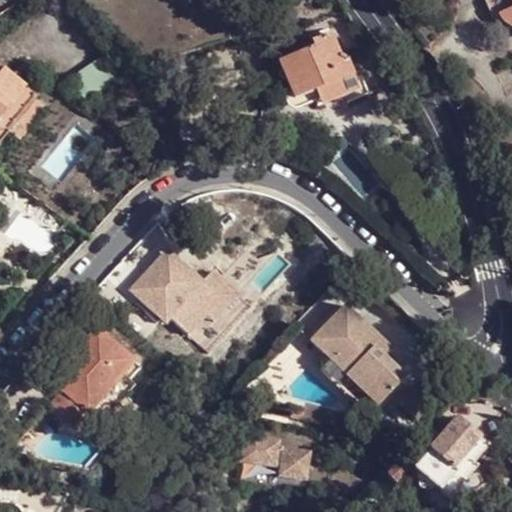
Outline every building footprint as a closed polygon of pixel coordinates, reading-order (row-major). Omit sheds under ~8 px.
[(511,0),(484,0),(491,16),(494,16),(511,7),(511,0)] [(511,28),(511,7),(494,16),(497,22),(497,23),(498,23),(502,26),(508,28),(511,28)] [(316,91),(354,76),(346,57),(340,53),(333,35),(288,53),(290,57),(280,62),(292,91),(296,100),(316,91)] [(0,119),(26,87),(0,66),(0,119)] [(134,107),(142,104),(127,76),(113,84),(125,107),(134,107)] [(360,91),(354,76),(316,91),(322,107),(360,91)] [(0,142),(37,97),(26,87),(0,119),(0,142)] [(165,250),(149,268),(156,272),(171,256),(165,250)] [(156,272),(149,268),(128,291),(164,324),(168,319),(188,337),(205,318),(219,303),(226,309),(237,295),(211,272),(201,282),(171,256),(156,272)] [(212,324),(226,309),(219,303),(205,318),(212,324)] [(375,346),(383,338),(345,303),(310,341),(330,360),(379,406),(407,376),(388,359),(375,346)] [(122,375),(134,362),(97,329),(49,382),(56,389),(46,400),(76,427),(88,414),(100,401),(122,375)] [(395,350),(383,338),(375,346),(388,359),(395,350)] [(382,409),(379,406),(330,360),(321,371),(371,420),(382,409)] [(141,367),(134,362),(122,375),(129,380),(141,367)] [(129,380),(122,375),(100,401),(106,407),(110,411),(134,386),(129,380)] [(416,384),(400,401),(419,418),(434,401),(416,384)] [(106,407),(100,401),(88,414),(94,420),(106,407)] [(462,417),(446,434),(428,455),(417,468),(422,473),(438,487),(443,491),(459,473),(467,480),(481,465),(477,462),(492,444),(462,417)] [(431,421),(412,441),(428,455),(446,434),(431,421)] [(307,487),(313,450),(240,437),(233,474),(307,487)] [(402,461),(387,474),(396,484),(412,469),(402,461)] [(438,487),(422,473),(414,482),(419,486),(418,486),(416,487),(414,489),(413,491),(413,493),(415,496),(417,498),(418,498),(421,498),(423,498),(425,495),(426,492),(430,496),(438,487)] [(459,473),(443,491),(451,498),(467,480),(459,473)]
